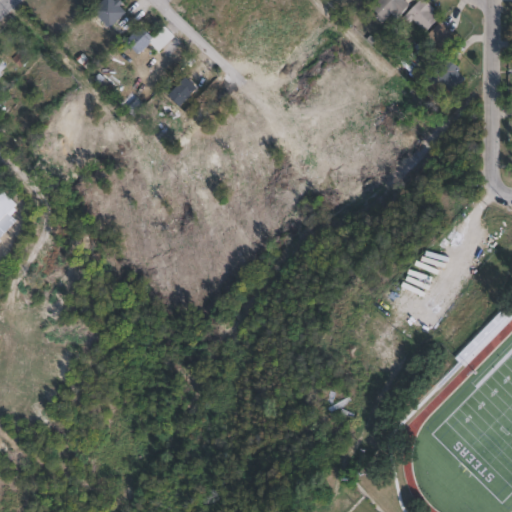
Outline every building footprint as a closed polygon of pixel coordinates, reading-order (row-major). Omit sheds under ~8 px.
[(119,0),(124,5),(105,23),(99,17),(106,10),(103,7),(100,10),(97,7),(100,5),(99,4),(103,0),(119,0)] [(405,0),(409,4),(399,14),(395,10),(383,22),(376,15),(378,13),(372,6),(377,0),(405,0)] [(439,18),(426,32),(415,22),(412,25),(403,17),(420,0),(426,0),(435,9),(433,12),(439,18)] [(458,43),(445,57),(435,48),(432,52),(421,42),(441,21),(453,32),(450,35),(458,43)] [(175,36),(159,52),(151,43),(142,52),(140,50),(137,53),(126,42),(129,39),(128,38),(138,28),(139,29),(142,26),(152,37),(165,25),(175,36)] [(465,79),(451,93),(438,81),(435,84),(428,78),(448,57),(461,68),(457,72),(465,79)] [(430,70),(419,81),(410,72),(420,60),(430,70)] [(115,87),(109,94),(94,79),(100,73),(115,87)] [(185,77),(190,81),(191,80),(194,82),(193,83),(198,88),(188,98),(176,88),(179,85),(178,84),(185,77)] [(0,176),(3,179),(0,182),(0,188),(16,204),(8,213),(16,221),(0,236),(0,176)]
